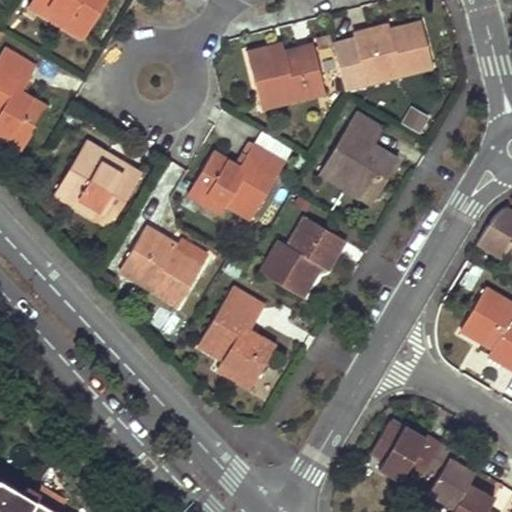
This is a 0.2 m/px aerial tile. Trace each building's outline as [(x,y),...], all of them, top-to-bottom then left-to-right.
[(50,0),(49,0),(31,0),(28,5),(63,27),(67,22),(44,9),(50,0)] [(63,27),(84,39),(107,0),(49,0),(50,0),(44,9),(67,22),(63,27)] [(160,0),(174,8),(179,0),(160,0)] [(421,22),(390,30),(388,25),(353,34),(354,39),(333,45),(340,73),(361,68),(364,78),(399,69),(400,75),(432,66),(421,22)] [(282,43),(263,48),(265,56),(284,51),(282,43)] [(312,44),(284,51),(265,56),(263,48),(246,53),(260,108),(297,99),(294,89),(322,81),(312,44)] [(0,53),(0,136),(8,141),(13,132),(27,140),(47,108),(21,92),(14,88),(21,77),(27,81),(35,68),(3,49),(0,53)] [(344,89),(400,75),(399,69),(364,78),(361,68),(340,73),(344,89)] [(14,88),(21,92),(27,81),(21,77),(14,88)] [(325,92),(322,81),(294,89),(297,99),(325,92)] [(401,121),(420,131),(429,115),(410,104),(401,121)] [(371,149),(373,145),(382,130),(354,113),(319,172),(343,186),(346,180),(375,197),(398,160),(378,148),(375,152),(371,149)] [(13,132),(8,141),(22,149),(27,140),(13,132)] [(85,140),(53,194),(74,206),(77,201),(98,214),(103,206),(117,214),(141,174),(126,165),(123,169),(103,157),(105,152),(85,140)] [(284,162),(252,143),(244,156),(251,160),(245,171),(238,166),(211,151),(192,184),(206,193),(200,202),(220,213),(226,203),(250,219),(284,162)] [(126,165),(105,152),(103,157),(123,169),(126,165)] [(244,156),(238,166),(245,171),(251,160),(244,156)] [(346,180),(343,186),(371,204),(375,197),(346,180)] [(192,184),(187,193),(200,202),(206,193),(192,184)] [(109,227),(117,214),(103,206),(98,214),(77,201),(74,206),(109,227)] [(511,214),(503,208),(492,219),(483,232),(477,242),(486,247),(502,257),(507,249),(511,252),(511,214)] [(313,222),(304,216),(297,229),(305,234),(313,222)] [(301,297),(319,265),(326,269),(344,239),(313,222),(305,234),(297,229),(287,245),(279,240),(260,273),(301,297)] [(173,249),(176,245),(145,227),(122,265),(152,284),(149,288),(178,305),(201,266),(178,252),(176,255),(171,253),(173,249)] [(206,256),(179,239),(176,245),(173,249),(171,253),(176,255),(178,252),(201,266),(206,256)] [(119,270),(149,288),(152,284),(122,265),(119,270)] [(275,346),(249,330),(242,327),(248,315),(255,319),(263,306),(231,287),(198,344),(222,359),(217,368),(236,379),(241,370),(255,378),(275,346)] [(511,316),(511,313),(511,304),(483,288),(458,329),(490,348),(486,354),(511,368),(511,316)] [(242,327),(249,330),(255,319),(248,315),(242,327)] [(233,384),(247,392),(255,378),(241,370),(236,379),(233,384)] [(391,417),(389,421),(401,428),(403,424),(391,417)] [(369,453),(382,460),(378,468),(399,480),(403,474),(416,481),(423,469),(440,442),(426,434),(425,437),(403,424),(401,428),(389,421),(369,453)] [(468,483),(475,471),(463,465),(449,457),(453,450),(440,442),(423,469),(435,477),(426,492),(452,508),(468,483)] [(467,458),(453,450),(449,457),(463,465),(467,458)] [(0,511),(58,511),(0,477),(0,511)] [(493,498),(468,483),(452,508),(449,511),(492,511),(486,508),(493,498)]
